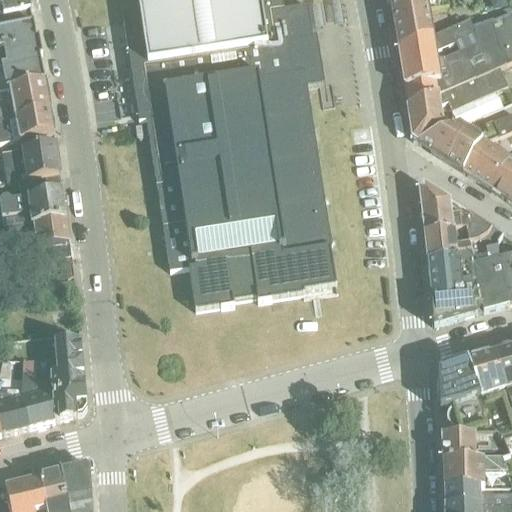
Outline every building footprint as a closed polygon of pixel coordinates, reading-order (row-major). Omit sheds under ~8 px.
[(28,0),(0,0),(0,21),(31,15),(28,0)] [(287,12),(284,0),(138,0),(141,18),(148,62),(281,42),(276,13),(287,12)] [(422,0),(389,0),(397,48),(431,42),(422,0)] [(312,8),(287,12),(276,13),(281,42),(148,62),(141,18),(121,21),(137,123),(145,122),(146,127),(169,277),(188,274),(194,314),(336,293),(309,118),(307,91),(324,88),(321,67),(317,41),(312,8)] [(511,13),(488,23),(504,68),(511,64),(511,13)] [(31,15),(0,21),(0,72),(2,72),(7,94),(11,93),(45,86),(31,15)] [(470,25),(431,42),(436,83),(437,94),(504,68),(488,23),(471,30),(470,25)] [(431,42),(397,48),(404,88),(436,83),(431,42)] [(436,83),(404,88),(413,145),(442,130),(437,94),(436,83)] [(45,86),(11,93),(14,109),(6,110),(5,107),(0,108),(0,125),(51,116),(45,86)] [(51,116),(0,125),(0,148),(55,139),(51,116)] [(442,130),(413,145),(462,172),(480,143),(449,127),(442,130)] [(511,162),(480,143),(462,172),(511,203),(511,162)] [(19,187),(60,180),(61,180),(56,148),(2,156),(7,189),(19,187)] [(0,207),(4,235),(68,226),(64,198),(62,198),(60,180),(19,187),(22,204),(13,205),(9,202),(3,203),(0,206),(0,207)] [(425,190),(419,194),(425,234),(451,231),(448,203),(425,190)] [(68,226),(4,235),(0,235),(0,270),(1,270),(46,265),(71,262),(70,250),(71,250),(68,226)] [(451,231),(425,234),(428,258),(453,255),(451,231)] [(453,255),(428,258),(434,331),(476,317),(471,283),(456,285),(453,255)] [(71,262),(46,265),(48,285),(74,282),(72,262),(71,262)] [(75,288),(43,291),(46,309),(77,306),(75,288)] [(52,394),(55,427),(83,420),(87,413),(85,387),(81,388),(80,382),(84,382),(81,345),(48,348),(50,364),(52,394)] [(511,350),(492,357),(503,392),(511,388),(511,350)] [(492,357),(466,365),(477,400),(503,392),(492,357)] [(439,374),(440,409),(477,400),(466,365),(439,374)] [(22,393),(30,434),(37,432),(55,427),(52,394),(39,397),(37,388),(34,388),(33,378),(23,378),(22,393)] [(0,431),(2,441),(30,434),(22,393),(0,393),(0,431)] [(443,437),(444,462),(474,461),(474,436),(443,437)] [(444,462),(445,492),(478,491),(483,490),(482,461),(474,461),(444,462)] [(62,478),(68,511),(92,511),(91,475),(86,471),(62,478)] [(68,511),(62,478),(55,479),(49,481),(41,483),(46,511),(68,511)] [(46,511),(41,483),(5,492),(9,511),(46,511)] [(445,492),(445,508),(479,507),(478,491),(445,492)]
